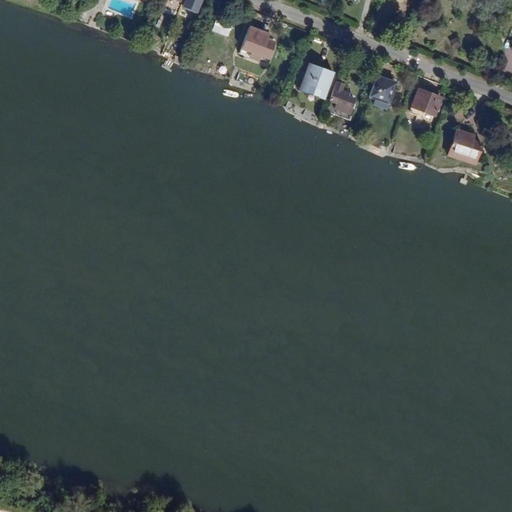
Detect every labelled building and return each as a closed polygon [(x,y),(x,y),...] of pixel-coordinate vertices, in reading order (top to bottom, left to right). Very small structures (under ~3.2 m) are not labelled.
[(185,0),(182,7),(195,12),(196,10),(198,10),(200,5),(198,4),(199,0),(185,0)] [(80,20),(88,21),(89,13),(81,12),(80,20)] [(239,53),(258,61),(259,58),(266,61),(275,40),(268,37),(269,34),(249,27),(239,53)] [(456,50),(462,47),(458,37),(451,40),(456,50)] [(320,78),(323,79),(326,70),(307,63),(298,88),(314,95),(320,78)] [(334,73),(326,70),(323,79),(320,78),(314,95),(323,99),(334,73)] [(381,101),(383,96),(390,98),(395,84),(375,76),(368,96),(375,99),(381,101)] [(337,81),(327,106),(351,115),(357,99),(348,96),(339,92),(341,89),(343,83),(337,81)] [(419,89),(412,107),(432,115),(439,98),(419,89)] [(385,109),(388,104),(381,101),(375,99),(372,104),(385,109)] [(349,120),(351,115),(327,106),(325,111),(349,120)] [(431,120),(432,115),(412,107),(410,111),(431,120)] [(456,159),(458,153),(475,160),(481,144),(471,140),(473,135),(456,129),(446,155),(456,159)] [(474,165),(475,160),(458,153),(456,159),(474,165)]
